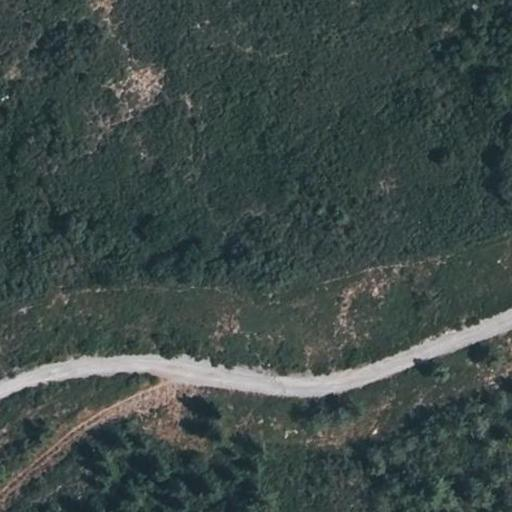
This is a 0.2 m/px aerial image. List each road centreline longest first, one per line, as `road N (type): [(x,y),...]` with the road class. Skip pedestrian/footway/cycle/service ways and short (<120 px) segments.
road 1 (unclassified): [(511,313),(326,384),(153,363),(46,372),(0,390)]
road 2 (track): [(0,486),(166,365)]
